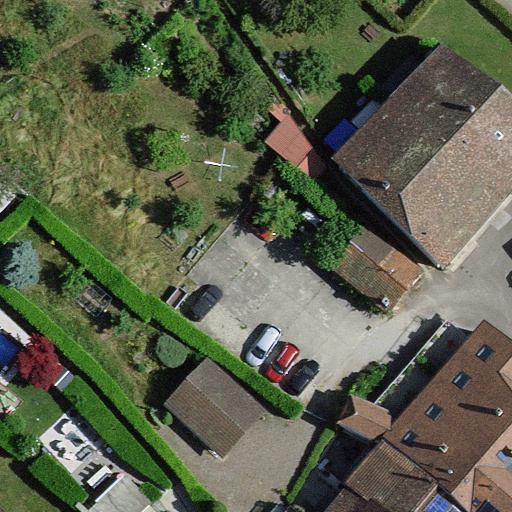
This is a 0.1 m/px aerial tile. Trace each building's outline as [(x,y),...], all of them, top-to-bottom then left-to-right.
[(511,101),(441,45),(328,163),(445,274),(511,197),(511,101)] [(364,231),(331,274),(387,318),(419,274),(364,231)] [(383,447),(450,511),(511,511),(511,346),(485,323),(467,341),(447,323),(375,405),(355,392),(332,424),(373,460),(383,447)] [(204,369),(165,416),(226,464),(266,416),(204,369)] [(344,499),(359,511),(450,511),(383,447),(373,460),(344,499)] [(359,511),(344,499),(331,511),(359,511)]
